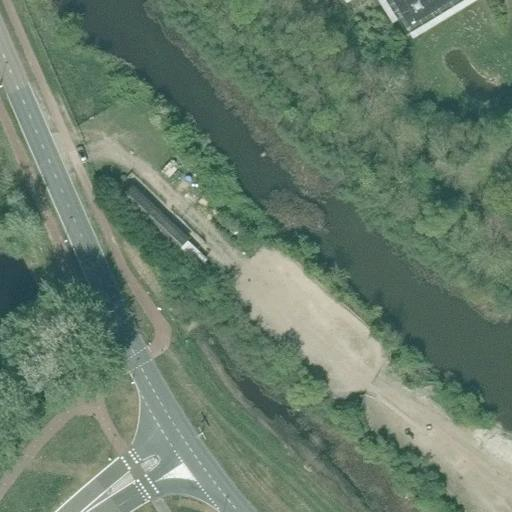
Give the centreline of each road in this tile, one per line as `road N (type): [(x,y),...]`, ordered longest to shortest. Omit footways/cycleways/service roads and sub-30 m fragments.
road 1 (tertiary): [(175,429),(137,364),(0,47)]
road 2 (secondary): [(175,429),(78,511)]
